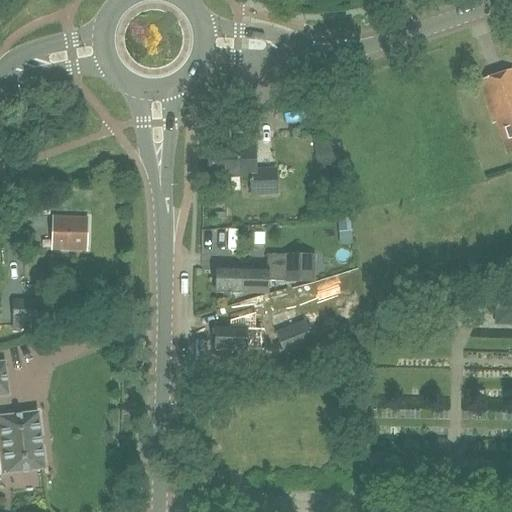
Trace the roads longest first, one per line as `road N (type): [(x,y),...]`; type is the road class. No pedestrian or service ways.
road 1 (secondary): [(159,511),(164,338),(154,92)]
road 2 (unclassified): [(204,41),(366,43),(504,0)]
